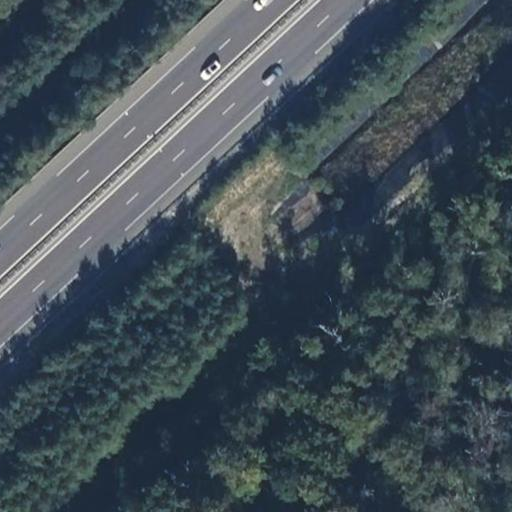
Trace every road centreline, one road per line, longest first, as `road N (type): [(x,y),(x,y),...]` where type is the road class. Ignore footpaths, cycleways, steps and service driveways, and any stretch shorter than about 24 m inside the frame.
road 1 (motorway): [(0,323),(344,0)]
road 2 (motorway): [(272,0),(0,254)]
